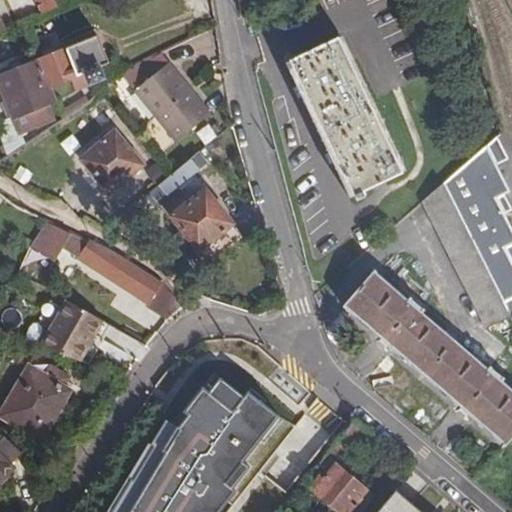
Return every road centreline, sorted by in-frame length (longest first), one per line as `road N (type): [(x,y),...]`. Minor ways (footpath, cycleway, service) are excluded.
road 1 (residential): [(225,0),(307,355)]
road 2 (residential): [(307,355),(222,321),(193,319),(165,340),(59,511)]
road 3 (residential): [(484,511),(307,355)]
